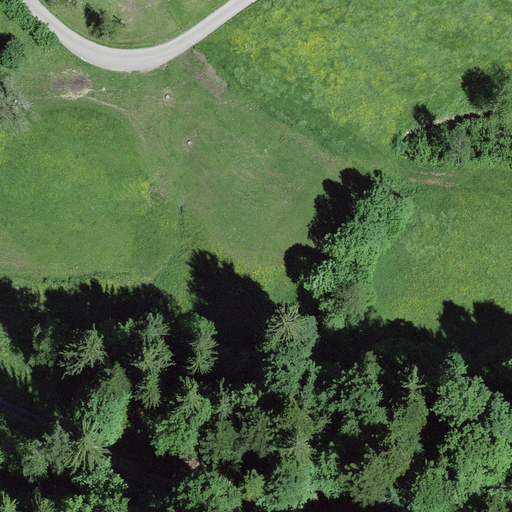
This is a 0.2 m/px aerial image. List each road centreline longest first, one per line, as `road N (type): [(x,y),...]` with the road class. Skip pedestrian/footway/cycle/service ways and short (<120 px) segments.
road 1 (track): [(286,511),(135,470),(0,402)]
road 2 (unclassified): [(243,0),(166,53),(109,61),(81,50),(29,0)]
